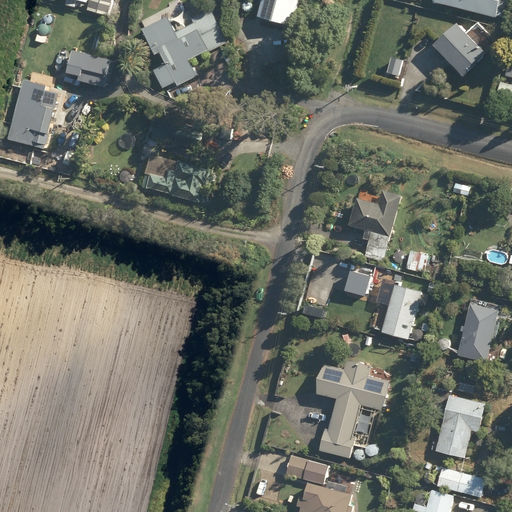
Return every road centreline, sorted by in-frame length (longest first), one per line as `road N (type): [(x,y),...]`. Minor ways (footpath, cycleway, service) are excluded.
road 1 (residential): [(215,511),(302,163),(318,127),(339,113),(372,114),(511,151)]
road 2 (unknown): [(279,256),(0,174)]
road 3 (unknown): [(302,163),(114,84),(120,0)]
